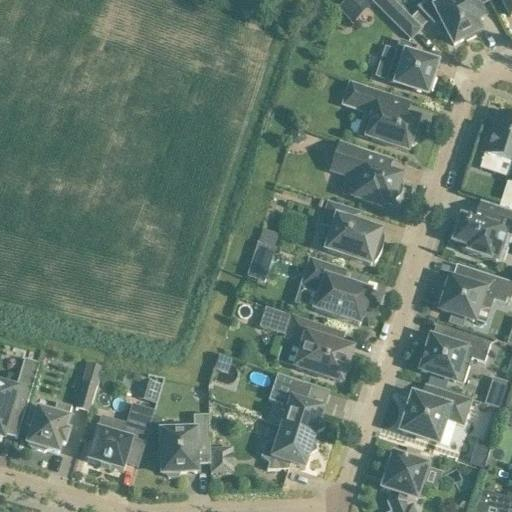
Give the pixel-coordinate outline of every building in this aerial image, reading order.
[(348,0),(339,10),(340,12),(354,25),(373,7),(366,0),(348,0)] [(389,0),(370,0),(394,25),(404,14),(389,0)] [(417,10),(420,14),(434,28),(435,27),(442,23),(454,47),(480,34),(476,25),(484,20),(473,0),(453,0),(436,9),(432,2),(418,9),(417,10)] [(511,0),(501,0),(502,0),(511,18),(511,17),(511,0)] [(395,87),(408,91),(427,97),(437,65),(415,58),(417,49),(399,43),(386,83),(395,86),(395,87)] [(393,98),(373,92),(351,85),(343,108),(366,115),(364,122),(371,125),(366,140),(408,154),(419,122),(407,118),(411,105),(393,98)] [(490,135),(484,155),(511,163),(511,168),(507,183),(507,185),(508,185),(509,184),(511,184),(511,116),(506,114),(503,116),(500,115),(493,136),(490,135)] [(306,137),(303,133),(298,131),(293,133),(290,139),(292,144),(298,146),(304,143),(306,137)] [(393,162),(356,149),(340,144),(331,171),(350,178),(348,184),(358,187),(354,199),(381,208),(383,204),(391,207),(400,179),(389,175),(393,162)] [(499,209),(511,213),(511,195),(506,193),(501,208),(499,208),(499,209)] [(462,220),(455,243),(463,246),(462,252),(481,258),(496,263),(505,237),(511,239),(511,213),(499,209),(481,203),(476,217),(469,215),(467,222),(462,220)] [(361,214),(342,208),(329,204),(322,226),(333,230),(326,253),(371,268),(382,234),(358,226),(361,214)] [(310,261),(296,306),(341,321),(360,328),(371,294),(342,285),(346,273),(327,267),(310,261)] [(249,271),(247,279),(265,285),(267,277),(249,271)] [(511,300),(511,285),(496,280),(477,274),(472,289),(451,282),(441,312),(451,316),(460,319),(466,320),(474,323),(478,309),(490,313),(494,303),(505,307),(507,302),(511,303),(511,300)] [(451,316),(448,325),(463,330),(466,320),(460,319),(451,316)] [(324,329),(305,322),(292,318),(285,337),(283,345),(302,351),(296,370),(341,385),(352,352),(320,342),(324,329)] [(491,345),(474,340),(455,333),(450,347),(431,341),(428,351),(421,373),(455,384),(461,367),(469,370),(472,361),(485,365),(491,345)] [(17,441),(39,366),(25,362),(16,393),(0,387),(0,442),(1,443),(2,441),(1,441),(2,439),(3,439),(4,437),(17,441)] [(90,415),(97,388),(103,369),(90,366),(76,411),(90,415)] [(312,388),(293,381),(277,376),(269,403),(283,407),(281,412),(286,414),(282,428),(316,439),(325,411),(306,405),(312,388)] [(484,406),(499,409),(505,382),(490,379),(484,406)] [(144,382),(139,401),(156,406),(161,387),(144,382)] [(473,402),(460,398),(441,392),(437,406),(413,398),(408,412),(406,412),(406,409),(405,409),(398,431),(402,432),(401,434),(438,446),(445,423),(457,427),(458,422),(464,424),(464,425),(465,425),(473,402)] [(72,409),(57,405),(54,417),(31,410),(25,428),(33,430),(28,446),(31,447),(32,450),(45,454),(47,452),(59,456),(62,446),(65,447),(69,434),(65,433),(72,409)] [(101,418),(97,431),(87,464),(101,468),(100,469),(110,472),(110,471),(124,475),(133,443),(145,447),(155,414),(133,407),(127,426),(101,418)] [(211,467),(209,417),(194,418),(194,428),(178,428),(179,434),(162,434),(163,476),(167,476),(169,480),(178,480),(180,476),(197,475),(197,467),(211,467)] [(305,471),(316,439),(282,428),(277,444),(266,444),(261,459),(270,465),(267,473),(289,472),(291,467),(305,471)] [(212,476),(233,476),(234,476),(233,450),(211,450),(212,476)] [(474,455),(470,468),(482,472),(487,459),(474,455)] [(428,468),(413,463),(394,457),(383,491),(393,494),(389,505),(392,511),(414,511),(412,507),(407,510),(405,504),(407,499),(417,502),(428,468)] [(482,493),(475,511),(511,511),(511,498),(508,497),(507,501),(504,509),(486,503),(488,495),(482,493)]
